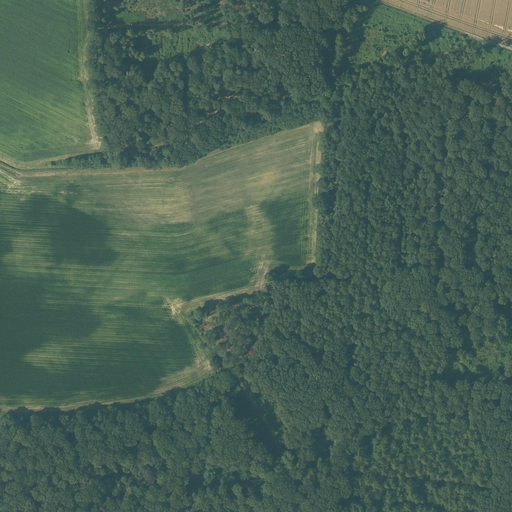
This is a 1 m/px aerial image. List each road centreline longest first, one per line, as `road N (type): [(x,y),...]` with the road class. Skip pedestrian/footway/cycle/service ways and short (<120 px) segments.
road 1 (track): [(0,476),(70,461),(230,462),(511,486)]
road 2 (track): [(100,26),(342,22),(347,0)]
road 3 (track): [(369,0),(511,49)]
